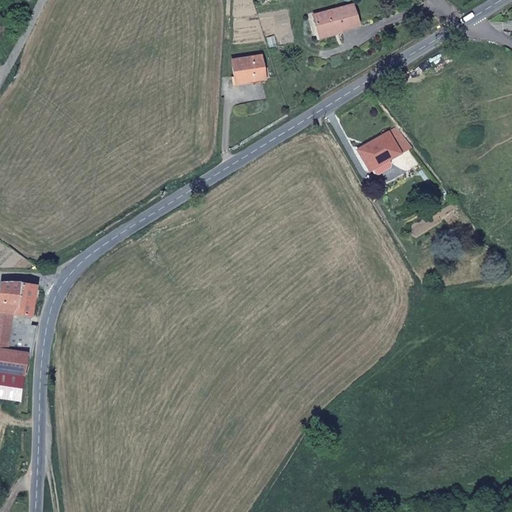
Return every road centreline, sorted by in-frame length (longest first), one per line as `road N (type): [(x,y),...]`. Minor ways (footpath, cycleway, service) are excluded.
road 1 (secondary): [(61,284),(97,250),(463,24)]
road 2 (secondary): [(36,511),(45,329),(61,284)]
